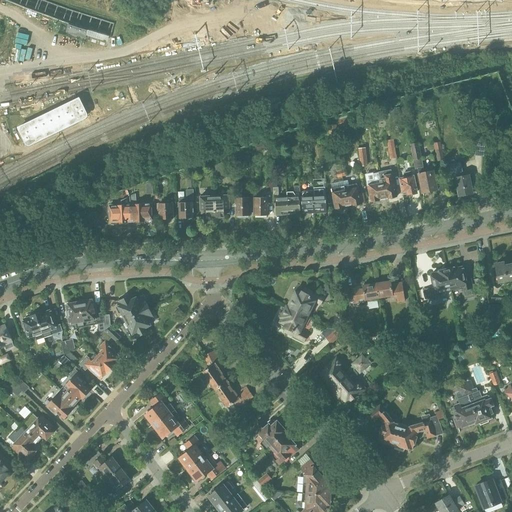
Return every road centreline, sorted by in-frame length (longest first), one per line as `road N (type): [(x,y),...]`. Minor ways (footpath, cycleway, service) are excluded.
road 1 (secondary): [(214,259),(364,245),(511,215)]
road 2 (residential): [(382,496),(211,300)]
road 3 (secondary): [(0,290),(88,264),(214,259)]
road 4 (residential): [(112,412),(211,300)]
road 5 (residential): [(11,511),(112,412)]
road 6 (residential): [(382,496),(511,441)]
road 7 (residential): [(189,511),(112,412)]
